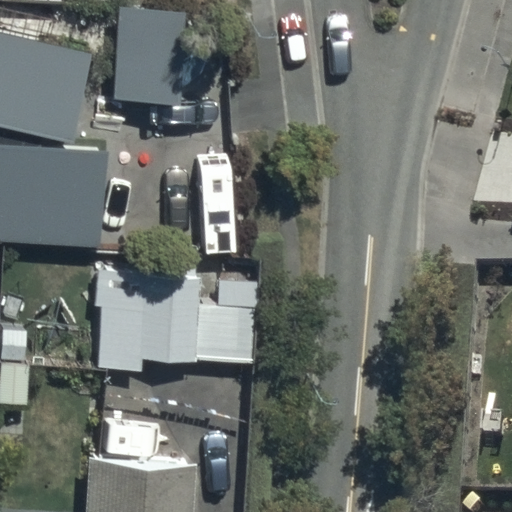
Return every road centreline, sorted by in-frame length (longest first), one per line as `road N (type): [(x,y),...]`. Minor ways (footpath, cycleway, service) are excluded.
road 1 (residential): [(346,511),(374,166)]
road 2 (residential): [(435,0),(374,166)]
road 3 (residential): [(374,166),(339,0)]
